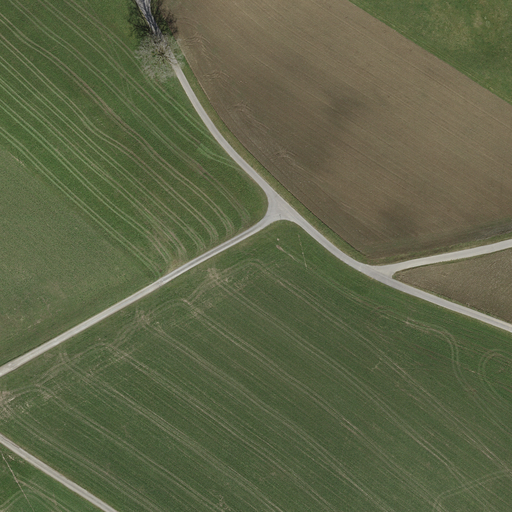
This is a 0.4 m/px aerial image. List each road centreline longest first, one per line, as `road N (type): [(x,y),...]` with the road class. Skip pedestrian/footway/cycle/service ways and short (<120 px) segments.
road 1 (track): [(0,372),(284,207)]
road 2 (track): [(284,207),(203,114),(139,0)]
road 3 (track): [(511,328),(371,272)]
road 4 (track): [(511,242),(371,272)]
road 5 (track): [(0,437),(111,511)]
